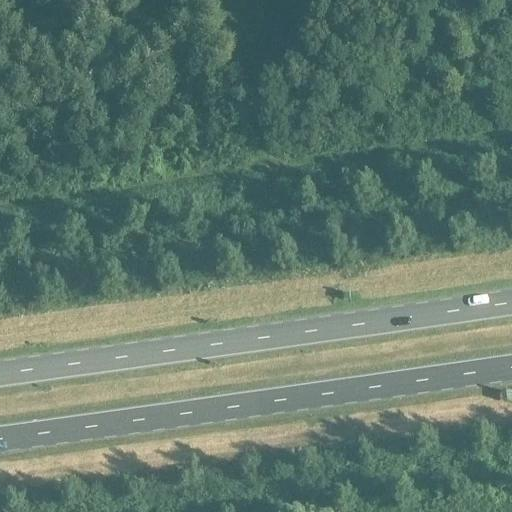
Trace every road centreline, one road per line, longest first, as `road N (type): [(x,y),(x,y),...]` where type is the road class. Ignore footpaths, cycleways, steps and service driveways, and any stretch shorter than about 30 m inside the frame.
road 1 (trunk): [(0,434),(511,364)]
road 2 (trunk): [(511,306),(0,373)]
